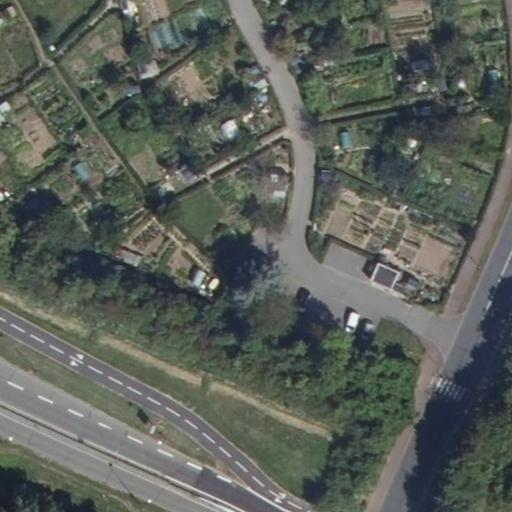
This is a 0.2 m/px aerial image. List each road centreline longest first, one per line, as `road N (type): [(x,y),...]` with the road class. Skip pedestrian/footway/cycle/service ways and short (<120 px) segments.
road 1 (primary): [(267,511),(0,387)]
road 2 (residential): [(511,251),(395,511)]
road 3 (primary): [(0,430),(183,511)]
